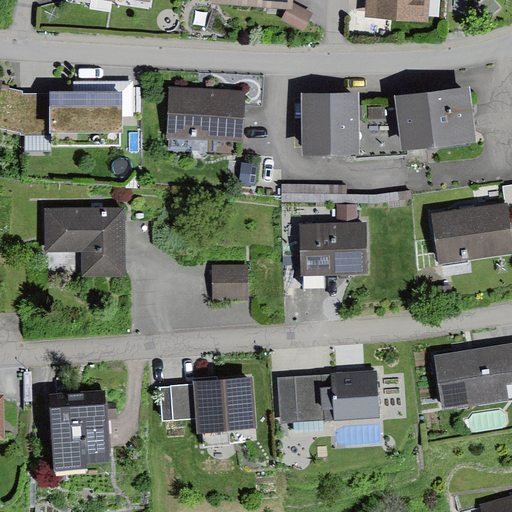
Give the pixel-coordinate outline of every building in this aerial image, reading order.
[(252,10),(252,0),(212,0),(212,6),(252,10)] [(252,0),(252,10),(286,13),(292,13),(293,3),(293,0),(252,0)] [(367,0),(366,18),(430,23),(431,0),(367,0)] [(292,13),(286,13),(281,21),(304,33),(314,14),(293,3),(292,13)] [(75,94),(50,94),(49,137),(53,137),(52,148),(122,149),(122,117),(133,117),(133,84),(75,83),(75,94)] [(22,93),(2,88),(0,98),(0,130),(19,136),(49,137),(50,94),(22,96),(22,93)] [(246,93),(170,89),(167,141),(243,145),(246,93)] [(469,90),(394,99),(401,152),(475,143),(469,90)] [(359,96),(302,96),(302,158),(359,158),(359,96)] [(257,171),(239,168),(237,182),(255,185),(257,171)] [(347,185),(281,184),(281,203),(376,205),(413,201),(411,191),(373,197),(347,195),(347,185)] [(511,248),(506,205),(430,215),(437,268),(511,257),(511,248)] [(357,207),(337,208),(338,222),(358,222),(357,207)] [(124,209),(45,210),(46,253),(80,252),(80,277),(125,276),(124,209)] [(365,224),(300,226),(302,278),(367,276),(365,224)] [(248,267),(213,268),(214,302),(249,300),(248,267)] [(511,345),(435,357),(443,412),(511,401),(511,345)] [(376,373),(332,375),(333,377),(335,422),(379,420),(376,373)] [(335,422),(333,377),(279,379),(281,425),(335,422)] [(193,386),(161,389),(163,422),(197,420),(198,437),(258,433),(253,380),(217,382),(217,378),(193,379),(193,386)] [(107,407),(50,411),(55,475),(87,472),(87,467),(112,465),(107,407)] [(511,511),(511,498),(480,506),(481,511),(511,511)]
